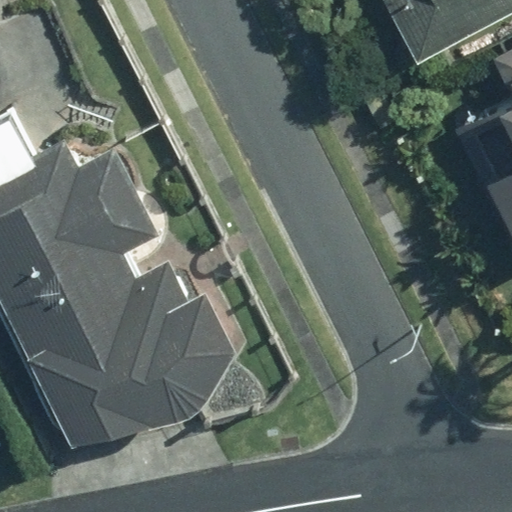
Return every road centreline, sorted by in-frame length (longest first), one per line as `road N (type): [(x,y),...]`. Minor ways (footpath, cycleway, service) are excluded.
road 1 (residential): [(452,485),(208,0)]
road 2 (residential): [(452,485),(260,511)]
